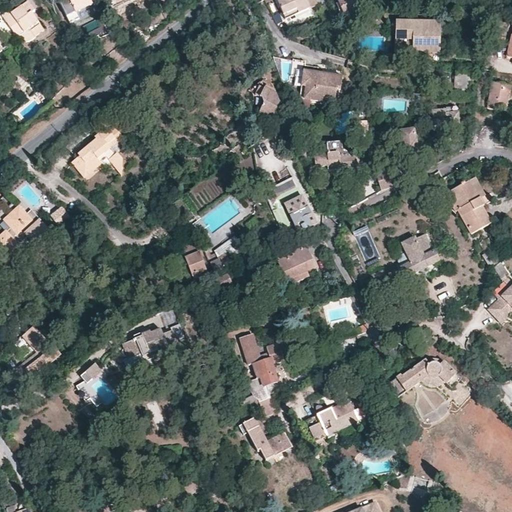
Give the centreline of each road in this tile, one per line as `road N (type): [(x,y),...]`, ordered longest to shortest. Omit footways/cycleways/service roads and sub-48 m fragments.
road 1 (residential): [(511,157),(476,157),(333,220),(327,230),(380,351),(405,333),(441,335),(511,409)]
road 2 (residential): [(0,174),(210,0)]
road 3 (unknown): [(0,411),(45,393),(135,327),(160,322)]
road 4 (unknown): [(28,150),(106,229),(153,242)]
